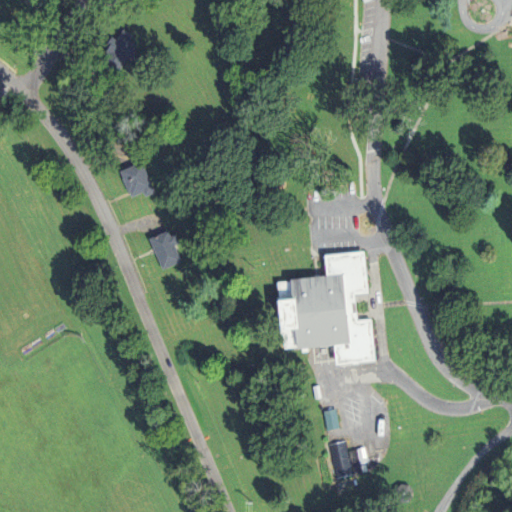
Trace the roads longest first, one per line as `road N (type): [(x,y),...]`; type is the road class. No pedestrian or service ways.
road 1 (residential): [(229,511),(106,214),(46,120),(0,73)]
road 2 (residential): [(380,0),(373,198),(389,251),(433,360),(485,396),(511,402)]
